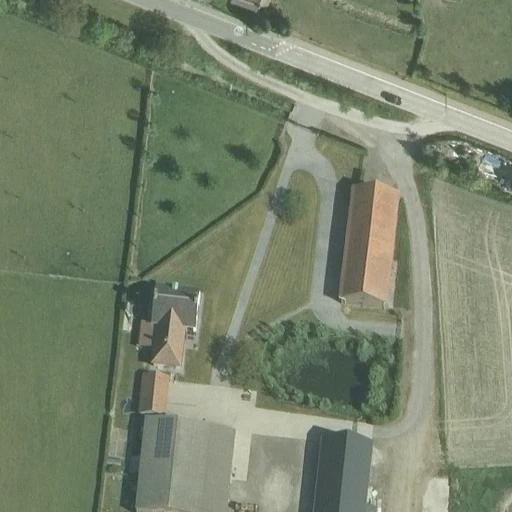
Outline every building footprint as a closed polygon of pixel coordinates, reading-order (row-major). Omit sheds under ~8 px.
[(180,32),(175,45),(185,49),(190,36),(180,32)] [(354,193),(341,304),(347,304),(385,309),(398,198),(354,193)] [(141,324),(140,350),(155,351),(154,371),(184,373),(186,332),(199,333),(201,292),(155,290),(153,324),(141,324)] [(141,391),(139,417),(167,420),(169,393),(171,380),(143,377),(141,391)] [(235,390),(234,400),(254,402),(255,391),(235,390)] [(145,424),(135,511),(226,511),(236,433),(209,430),(145,424)] [(321,442),(313,511),(377,511),(378,511),(367,509),(373,446),(321,442)]
